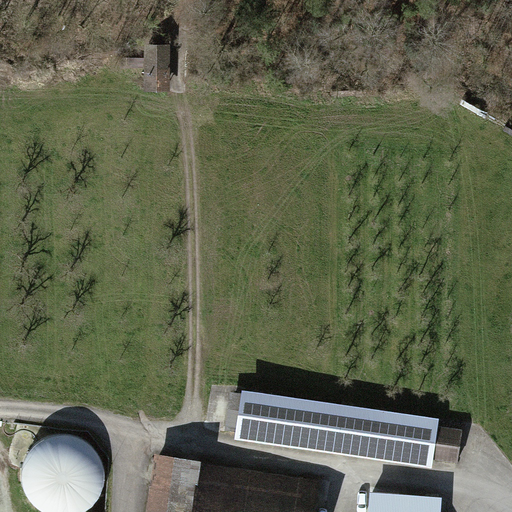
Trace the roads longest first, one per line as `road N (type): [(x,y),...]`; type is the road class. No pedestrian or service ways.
road 1 (track): [(509,511),(465,488),(179,441)]
road 2 (track): [(179,441),(195,396),(187,127)]
road 3 (track): [(179,441),(113,421),(0,407)]
road 4 (track): [(192,0),(187,127)]
